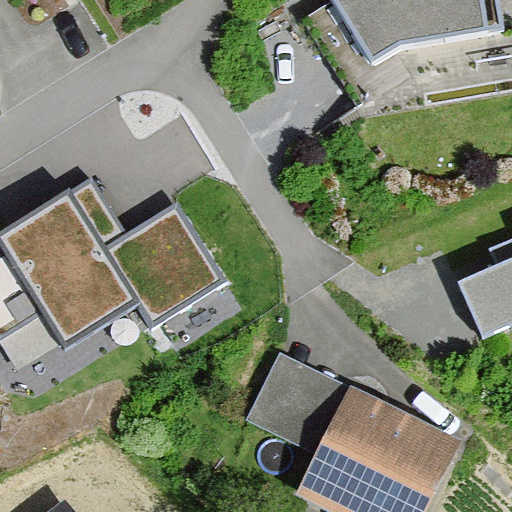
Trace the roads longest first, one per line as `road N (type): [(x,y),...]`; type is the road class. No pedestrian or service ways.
road 1 (unknown): [(134,53),(437,372)]
road 2 (residential): [(0,136),(221,0)]
